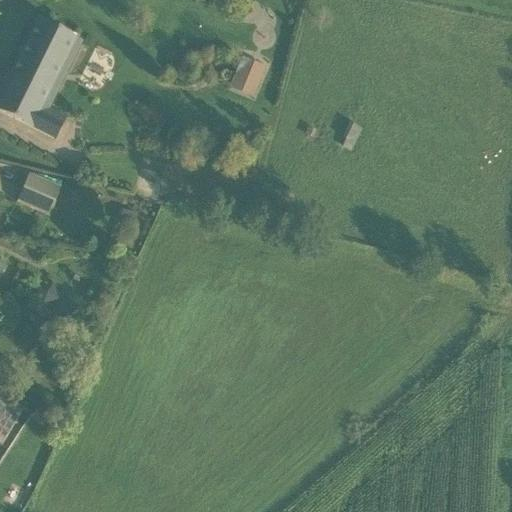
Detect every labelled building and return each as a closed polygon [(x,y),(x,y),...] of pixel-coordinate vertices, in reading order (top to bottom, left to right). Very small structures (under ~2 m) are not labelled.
[(82,44),(37,22),(6,85),(3,84),(0,89),(0,115),(54,142),(64,120),(49,112),(82,44)] [(264,69),(241,59),(228,90),(251,100),(264,69)] [(161,200),(166,170),(140,165),(135,196),(161,200)] [(60,190),(29,176),(16,204),(47,218),(60,190)] [(121,210),(116,226),(131,230),(136,215),(121,210)] [(1,391),(0,392),(0,447),(21,413),(6,403),(10,396),(1,391)]
